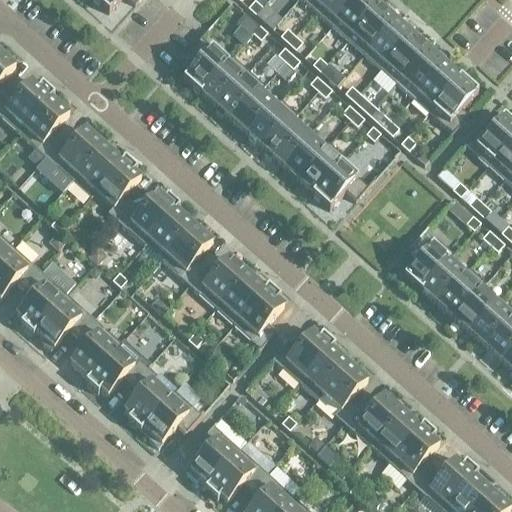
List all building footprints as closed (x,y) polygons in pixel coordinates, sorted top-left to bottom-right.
[(92,0),(91,0),(90,0),(91,0),(108,16),(122,0),(125,0),(135,8),(142,0),(92,0)] [(315,17),(330,0),(301,0),(299,2),(315,17)] [(331,31),(358,0),(330,0),(315,17),(331,31)] [(347,45),(379,10),(370,2),(371,0),(358,0),(331,31),(347,45)] [(255,5),(248,12),(255,19),(262,11),(255,5)] [(363,60),(395,24),(379,10),(347,45),(363,60)] [(263,26),(270,18),(262,11),(255,19),(263,26)] [(236,26),(251,39),(259,30),(244,17),(236,26)] [(380,74),(411,39),(411,38),(413,36),(406,30),(404,32),(395,24),(363,60),(380,74)] [(268,38),(259,30),(251,39),(252,40),(253,39),(261,46),(268,38)] [(280,41),(288,48),(294,40),(287,33),(280,41)] [(396,89),(427,53),(411,39),(380,74),(396,89)] [(302,47),(294,40),(288,48),(295,55),(302,47)] [(198,65),(183,83),(200,98),(201,98),(200,97),(231,61),(227,65),(200,42),(187,56),(198,65)] [(0,87),(15,71),(5,62),(8,59),(0,51),(0,104),(7,96),(0,89),(0,87)] [(277,60),(285,67),(292,59),(284,52),(277,60)] [(412,103),(444,67),(427,53),(396,89),(412,103)] [(299,66),(292,59),(285,67),(293,74),(299,66)] [(200,97),(201,98),(217,111),(248,76),(231,61),(200,97)] [(312,70),(320,76),(327,69),(319,62),(312,70)] [(460,82),(459,81),(444,67),(412,103),(428,117),(460,82)] [(334,76),(327,69),(320,76),(328,83),(334,76)] [(248,76),(217,111),(217,112),(215,114),(221,119),(223,117),(233,126),(264,90),(248,76)] [(477,96),(460,80),(459,81),(460,82),(428,117),(452,139),(469,119),(462,113),(477,96)] [(310,89),(317,96),(324,88),(316,81),(310,89)] [(51,103),(54,99),(42,88),(38,91),(32,85),(16,103),(7,96),(0,104),(0,121),(18,138),(50,102),(51,103)] [(332,95),(324,88),(317,96),(325,102),(332,95)] [(264,90),(233,126),(249,140),(280,105),(279,104),(275,109),(260,96),(265,91),(264,90)] [(344,98),(352,105),(359,98),(351,91),(344,98)] [(366,105),(359,98),(352,105),(360,112),(366,105)] [(69,119),(51,103),(50,102),(18,138),(36,153),(45,162),(61,144),(53,136),(69,119)] [(280,105),(249,140),(249,141),(247,143),(254,148),(255,146),(265,154),(296,119),(280,105)] [(364,124),(349,110),(342,118),(357,131),(364,124)] [(296,119),(265,154),(265,155),(263,157),(270,163),(272,161),(281,169),(308,139),(292,125),(297,120),(296,119)] [(511,143),(511,126),(503,119),(488,136),(481,130),(464,150),(488,171),(511,143)] [(377,127),(384,134),(391,126),(384,120),(377,127)] [(399,133),(391,126),(384,134),(392,141),(399,133)] [(372,131),(366,139),(373,146),(380,138),(372,131)] [(72,186),(104,150),(85,133),(70,151),(61,144),(45,162),(55,171),(72,186)] [(308,139),(281,169),(297,183),(328,148),(327,148),(323,153),(308,139)] [(415,148),(407,141),(400,148),(408,155),(415,148)] [(504,185),(511,175),(511,143),(488,171),(504,185)] [(328,148),(297,183),(312,197),(313,198),(344,162),(328,148)] [(122,166),(121,165),(104,150),(72,186),(90,202),(122,166)] [(125,200),(140,183),(134,177),(137,173),(124,162),(121,165),(122,166),(90,202),(91,202),(96,197),(112,212),(107,217),(117,226),(133,208),(125,200)] [(313,198),(312,197),(311,198),(329,214),(344,196),(355,206),(368,191),(341,167),(345,163),(344,162),(313,198)] [(459,187),(452,194),(460,202),(467,194),(459,187)] [(176,215),(179,211),(167,200),(164,203),(157,197),(141,215),(133,208),(117,226),(144,250),(149,245),(149,244),(175,214),(176,215)] [(469,209),(476,216),(483,209),(475,202),(469,209)] [(491,215),(483,209),(476,216),(484,223),(491,215)] [(162,265),(193,230),(176,215),(175,214),(149,244),(149,245),(166,259),(161,265),(162,265)] [(466,228),(474,235),(480,228),(472,221),(466,228)] [(65,229),(57,222),(50,230),(58,237),(65,229)] [(196,264),(212,247),(193,230),(162,265),(179,281),(188,290),(204,272),(196,264)] [(501,238),(508,245),(511,240),(511,234),(508,230),(501,238)] [(496,242),(489,235),(482,243),(490,250),(496,242)] [(0,266),(13,252),(0,240),(0,266)] [(497,256),(504,249),(496,242),(490,250),(497,256)] [(436,244),(403,280),(421,296),(422,295),(448,265),(453,259),(436,244)] [(24,294),(40,276),(13,252),(0,266),(0,303),(16,286),(24,294)] [(215,314),(247,278),(229,261),(213,279),(204,272),(188,290),(215,314)] [(54,263),(43,274),(66,296),(76,286),(54,263)] [(437,308),(469,273),(468,272),(463,278),(448,265),(422,295),(437,308)] [(453,323),(485,287),(469,273),(437,308),(453,323)] [(35,335),(67,300),(40,276),(24,294),(32,301),(16,319),(23,325),(20,328),(32,339),(36,336),(35,335)] [(119,277),(112,285),(120,292),(127,284),(119,277)] [(265,294),(264,293),(247,278),(215,314),(233,330),(265,294)] [(470,337),(496,307),(481,293),(485,288),(485,287),(453,323),(470,337)] [(284,310),(277,304),(280,301),(268,290),(264,293),(265,294),(233,330),(260,354),(276,336),(268,328),(284,310)] [(77,342),(93,324),(67,300),(35,335),(36,336),(43,343),(40,346),(50,355),(69,334),(77,342)] [(486,352),(511,322),(511,319),(511,320),(496,307),(470,337),(486,352)] [(502,366),(511,354),(511,322),(486,352),(502,366)] [(88,383),(120,348),(93,324),(77,342),(86,349),(70,367),(88,383)] [(299,388),(334,349),(322,338),(319,342),(312,336),(296,353),(288,346),(270,367),(271,367),(273,365),(281,373),(299,388)] [(202,344),(194,337),(188,344),(196,351),(202,344)] [(131,389),(147,372),(150,368),(123,344),(120,348),(88,383),(85,386),(97,398),(100,394),(107,400),(123,382),(131,389)] [(317,404),(349,368),(331,353),(335,349),(334,349),(299,388),(317,404)] [(511,375),(511,354),(502,366),(511,375)] [(367,385),(349,368),(317,404),(318,405),(323,399),(339,414),(334,420),(344,428),(360,410),(351,403),(367,385)] [(142,431),(174,396),(173,395),(168,401),(152,386),(157,380),(147,372),(131,389),(140,397),(124,415),(130,421),(127,424),(140,435),(143,432),(142,431)] [(185,438),(201,420),(174,396),(142,431),(143,432),(161,448),(177,430),(185,438)] [(370,452),(402,416),(384,400),(368,417),(360,410),(344,428),(370,452)] [(388,468),(423,429),(423,428),(419,432),(402,416),(370,452),(388,468)] [(288,420),(281,428),(289,435),(296,428),(288,420)] [(423,467),(439,449),(432,443),(435,439),(423,429),(388,468),(415,492),(431,474),(423,467)] [(205,456),(186,476),(196,485),(199,482),(207,489),(208,490),(240,454),(213,430),(197,448),(205,456)] [(208,490),(207,489),(204,493),(205,493),(217,504),(220,500),(227,506),(242,489),(251,496),(266,478),(240,454),(208,490)] [(336,461),(327,454),(320,462),(328,470),(336,461)] [(437,511),(445,511),(477,477),(465,466),(462,470),(455,464),(439,481),(431,474),(415,492),(437,511)] [(477,511),(492,496),(485,491),(489,487),(477,477),(445,511),(477,511)] [(259,503),(251,511),(284,511),(293,502),(266,478),(251,496),(259,503)] [(349,496),(357,504),(364,496),(355,489),(349,496)] [(511,511),(511,508),(503,500),(500,504),(492,496),(477,511),(511,511)] [(284,511),(304,511),(293,502),(284,511)]
